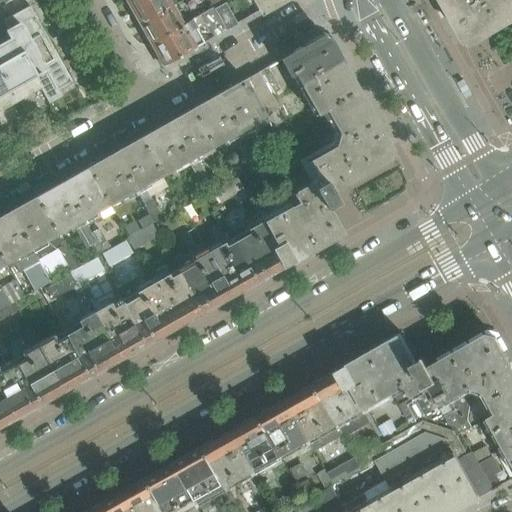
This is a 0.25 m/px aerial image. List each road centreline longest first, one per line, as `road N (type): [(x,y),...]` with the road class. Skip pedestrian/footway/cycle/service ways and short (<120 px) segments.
road 1 (tertiary): [(7,511),(488,241)]
road 2 (tertiary): [(465,203),(0,469)]
road 3 (secondary): [(356,0),(465,203)]
road 4 (residential): [(145,105),(333,0)]
road 5 (secondary): [(495,184),(384,0)]
road 6 (residential): [(0,187),(145,105)]
road 7 (residential): [(145,105),(86,0)]
